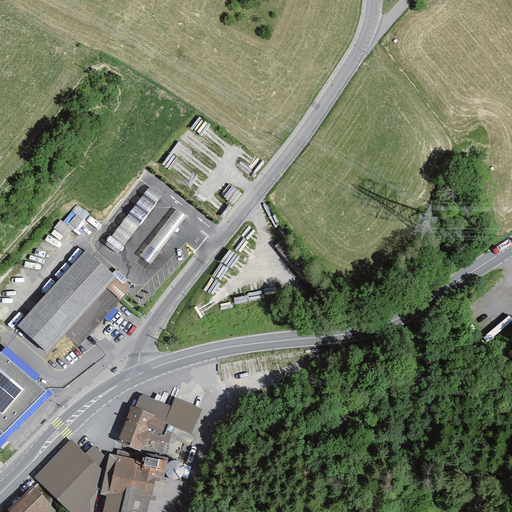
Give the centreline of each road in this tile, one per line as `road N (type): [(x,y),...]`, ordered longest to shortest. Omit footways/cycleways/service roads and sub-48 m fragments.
road 1 (unclassified): [(140,373),(139,356),(156,323),(364,47)]
road 2 (secondary): [(511,246),(372,328),(232,346),(140,373)]
road 3 (secondary): [(140,373),(68,422),(0,494)]
